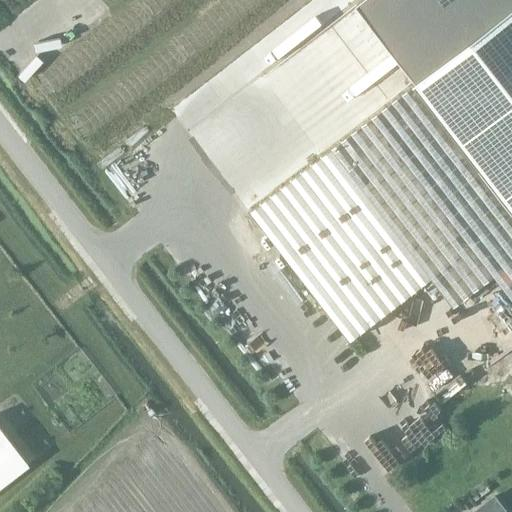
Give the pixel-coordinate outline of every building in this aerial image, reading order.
[(131,0),(32,77),(49,97),(174,0),(131,0)] [(220,0),(67,119),(83,139),(261,0),(220,0)] [(45,36),(41,6),(21,8),(25,38),(45,36)] [(511,43),(495,21),(250,210),(351,339),(432,277),(454,306),(494,274),(511,297),(511,43)] [(440,343),(461,376),(511,344),(511,308),(511,309),(461,340),(449,320),(439,326),(447,338),(440,343)] [(438,431),(448,422),(439,412),(429,421),(438,431)] [(0,428),(0,485),(18,471),(3,452),(0,453),(0,439),(5,435),(0,428)] [(507,511),(495,496),(473,511),(507,511)]
